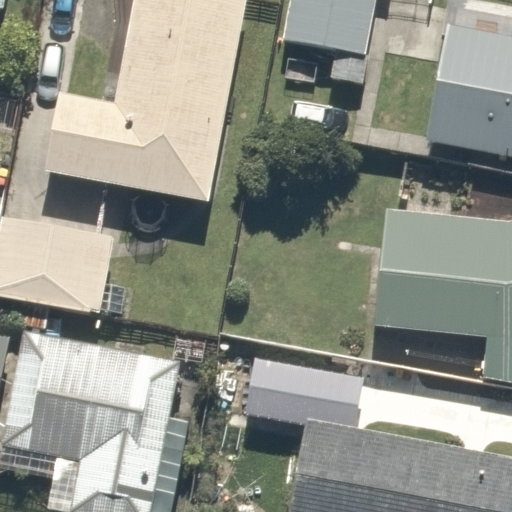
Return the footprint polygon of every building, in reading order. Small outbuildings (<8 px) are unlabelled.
[(253,0),(138,0),(118,107),(64,97),(48,180),(213,211),(253,0)] [(371,0),(284,0),(278,51),(363,62),(371,0)] [(511,159),(511,37),(455,26),(431,144),(511,159)] [(511,224),(500,226),(391,209),(372,330),(486,348),(480,383),(511,387),(511,224)] [(0,221),(0,303),(99,319),(111,239),(0,221)] [(0,340),(0,407),(10,342),(0,340)] [(158,511),(184,371),(29,344),(9,450),(56,459),(46,511),(158,511)] [(511,511),(511,460),(307,421),(289,511),(511,511)]
